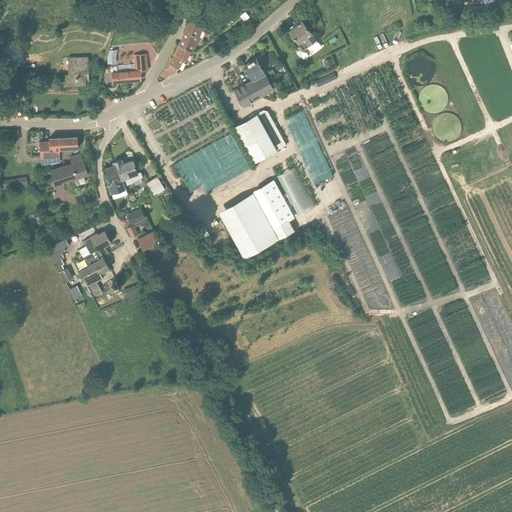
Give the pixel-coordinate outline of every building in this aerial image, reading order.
[(192,51),(193,50),(202,31),(204,26),(190,20),(179,46),(192,51)] [(316,40),(302,21),(288,32),(298,44),(303,50),(309,46),(313,52),(321,46),(316,40)] [(182,58),(188,61),(192,51),(179,46),(172,60),(169,58),(165,67),(175,72),(177,70),(182,58)] [(117,63),(117,49),(109,49),(109,63),(117,63)] [(140,71),(144,71),(147,71),(146,54),(133,55),(134,64),(116,65),(116,72),(113,72),(114,82),(141,80),(140,71)] [(63,87),(85,86),(85,74),(88,74),(88,57),(67,58),(68,74),(63,75),(63,87)] [(252,80),(264,73),(261,68),(263,67),(264,65),(264,64),(264,63),(264,61),(263,60),(262,59),(260,59),(259,59),(257,59),(257,60),(256,58),(244,65),(252,80)] [(264,73),(252,80),(234,90),(243,106),(273,89),(264,73)] [(318,87),(336,79),(333,73),(315,81),(318,87)] [(266,110),(235,128),(255,164),(286,146),(266,110)] [(78,148),(77,137),(49,138),(49,141),(39,142),(40,158),(59,157),(59,149),(78,148)] [(113,163),(114,166),(119,182),(122,181),(124,188),(143,178),(141,173),(137,174),(132,161),(122,164),(121,160),(113,163)] [(71,165),(71,164),(49,170),(54,187),(71,182),(70,180),(87,176),(83,162),(71,165)] [(124,188),(122,181),(119,182),(114,166),(105,169),(108,178),(106,179),(111,193),(125,189),(124,188)] [(0,178),(0,188),(29,187),(28,177),(0,178)] [(146,183),(153,197),(165,190),(157,177),(146,183)] [(259,203),(223,223),(244,260),(295,233),(289,222),(294,219),(274,183),(254,194),(259,203)] [(140,208),(126,215),(131,226),(146,219),(140,208)] [(45,218),(48,231),(62,227),(59,214),(45,218)] [(146,219),(133,225),(134,228),(147,221),(146,219)] [(133,225),(127,228),(132,238),(137,235),(133,225)] [(97,261),(103,258),(101,255),(107,252),(104,247),(111,243),(104,231),(98,235),(97,233),(83,241),(90,254),(92,253),(97,261)] [(137,239),(142,250),(157,243),(152,233),(137,239)] [(65,250),(59,240),(45,247),(54,263),(63,258),(60,252),(65,250)] [(109,269),(103,258),(97,261),(87,266),(88,268),(78,273),(86,287),(103,277),(101,273),(109,269)] [(60,271),(65,282),(74,278),(68,267),(60,271)] [(125,298),(136,294),(143,291),(140,283),(133,286),(122,290),(125,298)] [(82,296),(77,286),(69,290),(74,300),(82,296)]
